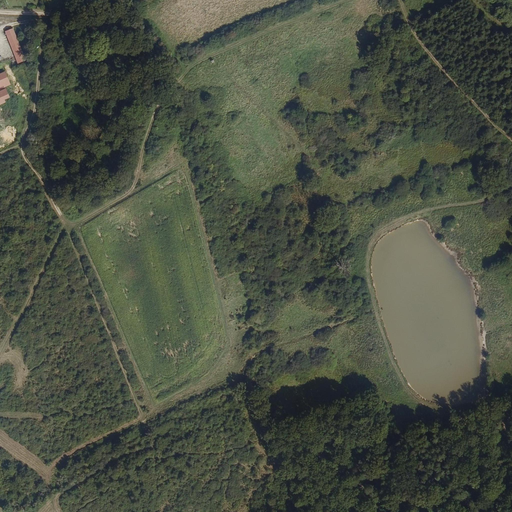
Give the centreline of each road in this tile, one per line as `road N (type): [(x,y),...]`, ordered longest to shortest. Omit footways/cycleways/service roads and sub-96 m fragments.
road 1 (track): [(47,15),(22,148),(71,225),(136,183),(148,123),(181,69),(250,31),(344,0)]
road 2 (track): [(511,190),(397,220),(375,236),(367,270),(372,299),(407,388)]
road 3 (track): [(399,0),(434,60),(511,139)]
road 4 (track): [(122,0),(47,15),(0,11)]
